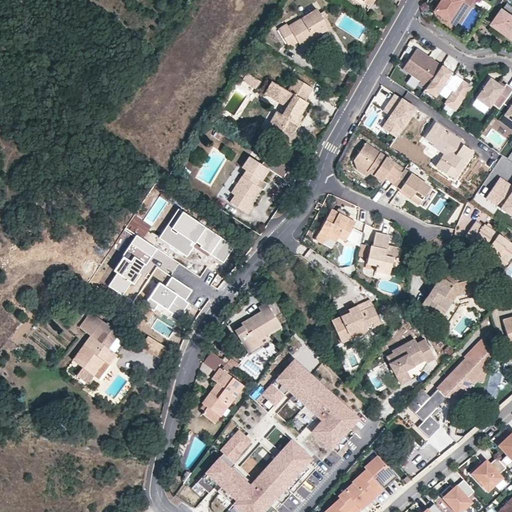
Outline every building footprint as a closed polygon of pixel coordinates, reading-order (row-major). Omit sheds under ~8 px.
[(458,24),(472,3),(467,0),(463,0),(452,17),(439,8),(437,10),(458,24)] [(452,17),(463,0),(467,0),(472,3),(474,0),(444,0),(439,8),(452,17)] [(511,5),(507,2),(493,23),(511,36),(511,5)] [(328,27),(317,9),(288,26),(287,23),(278,28),(289,46),(298,41),(300,44),(328,27)] [(425,88),(441,66),(416,48),(402,69),(420,81),(419,83),(425,88)] [(455,110),(471,86),(461,79),(459,82),(449,75),(451,72),(441,66),(425,88),(424,89),(435,97),(443,84),(453,91),(445,103),(455,110)] [(255,88),(260,81),(240,68),(237,73),(243,77),(241,80),(255,88)] [(459,82),(461,79),(451,72),(449,75),(459,82)] [(267,95),(287,106),(283,114),(277,111),(267,129),(275,133),(273,137),(288,146),(295,134),(292,132),(298,123),(295,122),(300,113),(306,101),(305,100),(312,87),(295,77),(288,89),(271,80),(264,92),(267,95)] [(503,103),(511,90),(511,87),(506,83),(504,85),(503,87),(497,83),(490,78),(475,98),(489,108),(491,104),(498,109),(503,103)] [(511,90),(503,103),(509,108),(504,115),(511,120),(511,90)] [(417,108),(394,93),(382,110),(388,114),(380,126),(396,137),(417,108)] [(298,123),(299,124),(304,115),(300,113),(295,122),(298,123)] [(429,132),(450,146),(444,154),(436,167),(454,179),(473,151),(463,145),(464,142),(435,122),(429,132)] [(444,154),(450,146),(429,132),(425,139),(433,144),(432,146),(444,154)] [(355,159),(369,168),(369,170),(372,172),(383,180),(386,176),(394,182),(402,172),(393,165),(395,162),(366,142),(355,159)] [(289,167),(270,155),(263,165),(269,169),(282,178),(289,167)] [(242,167),(246,170),(231,193),(235,195),(230,202),(247,213),(252,206),(249,203),(260,187),(255,184),(259,178),(261,180),(262,179),(269,169),(263,165),(249,156),(242,167)] [(354,161),(358,170),(368,177),(372,172),(369,170),(369,168),(355,159),(354,161)] [(431,187),(418,178),(405,168),(402,172),(394,182),(393,183),(412,196),(411,198),(420,203),(431,187)] [(511,183),(501,176),(486,198),(511,215),(511,183)] [(263,189),(267,182),(262,179),(261,180),(259,178),(255,184),(260,187),(263,189)] [(346,240),(356,221),(332,208),(319,232),(330,238),(337,241),(339,237),(346,240)] [(234,246),(178,209),(160,237),(187,255),(194,243),(223,263),(234,246)] [(511,258),(511,255),(511,243),(484,224),(481,228),(475,223),(467,234),(474,240),(476,237),(490,246),(491,244),(501,251),(511,258)] [(319,232),(316,239),(323,243),(330,238),(319,232)] [(374,245),(371,244),(369,257),(368,262),(378,264),(377,270),(390,273),(393,258),(398,259),(400,252),(400,250),(399,248),(389,245),(391,236),(376,233),(374,245)] [(157,249),(137,236),(115,271),(119,273),(110,286),(123,294),(130,283),(134,285),(157,249)] [(369,257),(371,244),(361,242),(359,255),(369,257)] [(501,251),(497,258),(506,264),(511,258),(501,251)] [(443,308),(446,309),(457,294),(459,300),(475,296),(474,289),(477,289),(473,274),(458,278),(456,271),(442,274),(439,280),(433,288),(422,307),(437,317),(443,308)] [(193,290),(172,277),(166,286),(160,282),(145,305),(153,310),(158,303),(181,317),(190,304),(185,301),(193,290)] [(429,286),(433,288),(439,280),(435,277),(429,286)] [(459,300),(457,294),(446,309),(443,308),(437,317),(436,318),(447,325),(460,305),(459,300)] [(260,307),(262,311),(247,321),(252,330),(249,332),(244,325),(236,331),(249,352),(261,344),(259,340),(269,334),(282,326),(267,302),(260,307)] [(341,336),(358,328),(360,333),(369,329),(367,324),(374,322),(375,325),(382,322),(375,305),(368,308),(370,314),(364,317),(358,305),(350,308),(351,311),(342,315),(335,318),(333,319),(341,336)] [(116,353),(103,344),(109,336),(117,341),(122,333),(107,321),(106,323),(90,312),(79,327),(91,335),(73,360),(93,375),(103,360),(109,364),(116,353)] [(243,323),(244,325),(249,332),(252,330),(247,321),(243,323)] [(358,328),(341,336),(343,340),(360,333),(358,328)] [(259,340),(261,344),(271,339),(269,334),(259,340)] [(394,352),(392,353),(387,356),(400,378),(409,373),(407,369),(413,366),(414,365),(413,362),(425,355),(426,358),(428,361),(436,357),(426,338),(418,342),(416,338),(393,350),(394,352)] [(202,362),(215,370),(222,359),(209,351),(202,362)] [(425,355),(413,362),(414,365),(426,358),(425,355)] [(478,366),(469,357),(444,384),(429,401),(439,409),(454,393),(465,395),(472,387),(474,387),(475,384),(479,380),(479,379),(481,368),(478,366)] [(240,364),(231,359),(228,363),(236,369),(240,364)] [(359,417),(295,359),(264,393),(275,404),(289,389),(294,393),(290,399),(302,409),(297,415),(338,452),(356,432),(351,427),(359,417)] [(93,375),(98,378),(109,364),(103,360),(93,375)] [(213,389),(216,392),(214,395),(211,393),(203,403),(208,407),(221,416),(244,385),(221,368),(213,379),(218,382),(213,389)] [(411,378),(409,373),(400,378),(402,383),(411,378)] [(216,423),(221,416),(208,407),(203,413),(216,423)] [(428,414),(417,427),(428,437),(439,425),(428,414)] [(304,426),(299,433),(305,438),(310,431),(304,426)] [(239,430),(221,450),(224,452),(233,460),(251,440),(239,430)] [(511,433),(510,432),(498,443),(511,458),(511,433)] [(294,493),(317,469),(309,461),(312,458),(292,439),(251,485),(232,467),(236,463),(233,460),(224,452),(206,472),(219,482),(222,485),(218,490),(233,504),(234,503),(243,511),(262,511),(265,509),(268,511),(272,511),(276,508),(281,502),(282,503),(293,492),(294,493)] [(395,477),(377,457),(365,468),(366,470),(382,487),(387,483),(388,484),(395,477)] [(502,477),(499,474),(506,467),(497,457),(487,467),(484,464),(481,468),(480,467),(473,473),(488,490),(502,477)] [(366,470),(352,482),(353,483),(369,501),(383,488),(382,487),(366,470)] [(219,482),(206,472),(198,481),(209,492),(219,482)] [(467,498),(474,491),(464,480),(454,489),(451,491),(447,488),(440,494),(456,511),(459,511),(471,502),(467,498)] [(356,511),(369,501),(353,483),(338,497),(340,498),(352,511),(356,511)] [(352,511),(340,498),(324,511),(352,511)] [(511,511),(511,498),(499,511),(511,511)] [(442,511),(434,503),(424,511),(442,511)]
